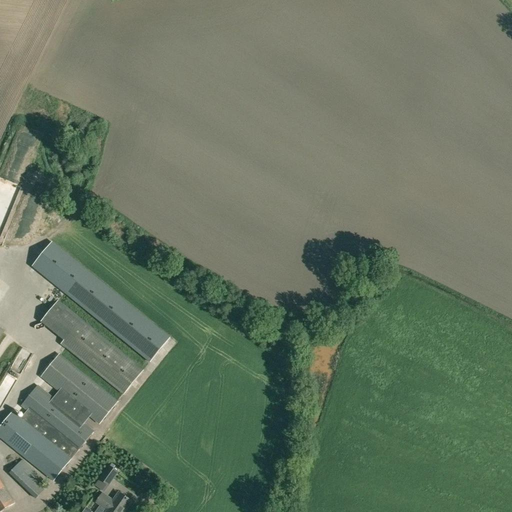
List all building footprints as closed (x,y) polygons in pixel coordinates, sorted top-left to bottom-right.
[(33,267),(47,279),(150,362),(170,338),(60,249),(53,243),(33,267)] [(143,371),(81,320),(61,344),(124,394),(143,371)] [(33,354),(27,372),(34,374),(40,357),(33,354)] [(117,402),(59,355),(42,377),(100,424),(117,402)] [(71,459),(69,458),(76,450),(77,452),(94,431),(38,385),(21,407),(27,412),(21,419),(13,412),(0,427),(0,437),(16,451),(21,455),(53,481),(71,459)] [(23,460),(11,471),(38,497),(49,485),(23,460)] [(117,472),(109,466),(100,480),(108,485),(117,472)] [(0,511),(15,503),(0,479),(0,511)] [(123,511),(131,502),(119,493),(113,501),(103,493),(96,502),(107,510),(105,511),(123,511)]
